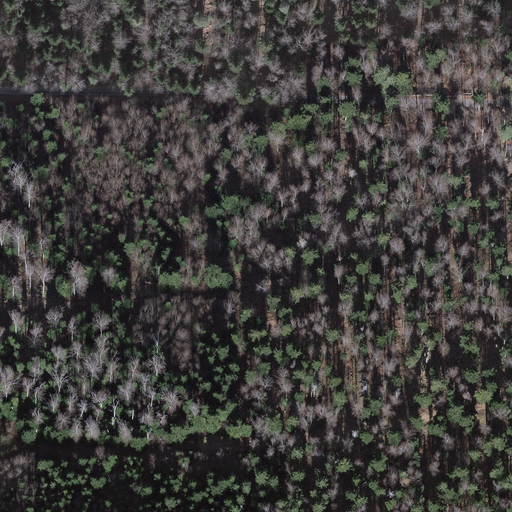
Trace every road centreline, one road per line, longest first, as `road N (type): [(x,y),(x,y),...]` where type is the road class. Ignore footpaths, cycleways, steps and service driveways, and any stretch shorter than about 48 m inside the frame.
road 1 (track): [(0,311),(200,295),(297,278),(511,169)]
road 2 (unclassified): [(0,87),(511,101)]
road 3 (track): [(183,448),(511,402)]
